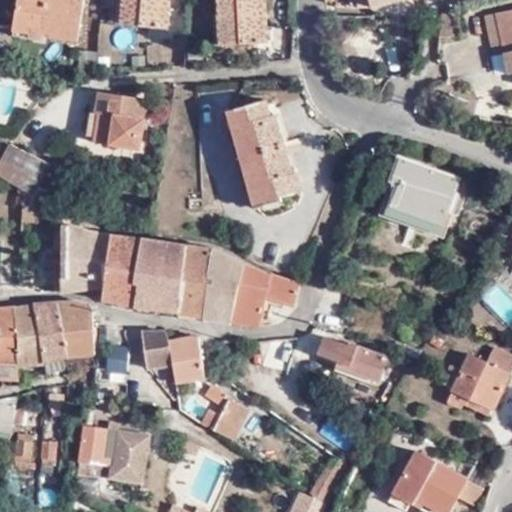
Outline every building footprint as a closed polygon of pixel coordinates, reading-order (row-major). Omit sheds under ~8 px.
[(86,0),(21,0),(19,33),(82,40),(86,0)] [(173,0),(126,0),(123,19),(168,28),(173,0)] [(255,16),(263,15),(262,0),(214,0),(219,48),(258,44),(255,16)] [(438,7),(437,38),(461,33),(454,4),(438,7)] [(511,11),(493,15),(500,55),(504,75),(505,76),(511,74),(511,11)] [(266,43),(263,15),(255,16),(258,44),(266,43)] [(500,55),(493,15),(482,18),(490,57),(500,55)] [(132,146),(133,134),(136,120),(143,121),(146,102),(99,95),(96,115),(101,116),(97,142),(132,146)] [(272,134),(261,103),(225,116),(258,212),(286,203),(284,197),(304,190),(298,173),(292,175),(277,132),(272,134)] [(136,120),(133,134),(141,135),(143,121),(136,120)] [(47,214),(60,216),(65,194),(34,186),(45,166),(5,143),(0,154),(0,177),(31,196),(30,209),(47,214)] [(437,244),(455,185),(390,166),(373,226),(437,244)] [(47,214),(30,209),(30,227),(33,227),(39,220),(46,221),(47,214)] [(110,237),(96,236),(83,234),(60,226),(59,292),(101,289),(110,237)] [(144,241),(110,237),(101,289),(99,302),(133,308),(144,241)] [(164,243),(144,241),(133,308),(153,312),(164,243)] [(175,243),(164,243),(153,312),(163,313),(178,316),(188,246),(175,243)] [(215,251),(188,246),(178,316),(202,319),(215,251)] [(242,265),(215,251),(202,319),(217,321),(228,324),(242,265)] [(268,277),(242,265),(228,324),(237,326),(258,329),(265,301),(279,305),(292,309),(299,284),(268,274),(268,276),(268,277)] [(511,271),(511,270),(486,294),(511,320),(511,318),(511,271)] [(341,322),(345,310),(323,301),(319,314),(341,322)] [(59,304),(64,359),(92,354),(91,325),(91,308),(77,302),(59,304)] [(35,306),(43,362),(64,359),(59,304),(35,306)] [(15,308),(17,367),(43,362),(35,306),(25,306),(15,308)] [(0,310),(0,365),(17,367),(15,308),(0,310)] [(162,333),(139,333),(145,370),(164,368),(166,386),(173,384),(168,344),(162,333)] [(168,344),(173,384),(201,379),(196,339),(168,344)] [(380,384),(390,358),(351,344),(350,347),(325,339),(319,356),(350,367),(348,372),(380,384)] [(122,374),(123,349),(102,347),(101,372),(122,374)] [(452,389),(451,391),(491,410),(511,367),(511,356),(491,347),(483,362),(467,355),(460,369),(448,364),(439,383),(452,389)] [(17,367),(0,365),(0,377),(17,380),(17,367)] [(227,396),(213,387),(205,398),(222,409),(227,396)] [(491,410),(451,391),(445,403),(460,409),(462,405),(488,417),(491,410)] [(211,433),(228,444),(247,409),(227,396),(222,409),(219,415),(211,433)] [(0,421),(11,423),(13,407),(0,404),(0,421)] [(205,409),(199,424),(211,433),(219,415),(205,409)] [(74,461),(78,462),(85,427),(77,426),(74,461)] [(85,427),(78,462),(106,466),(105,477),(138,483),(145,434),(85,427)] [(24,468),(30,437),(14,434),(10,460),(19,463),(18,468),(24,468)] [(51,464),(53,442),(39,441),(37,464),(51,464)] [(447,511),(455,499),(465,481),(417,452),(394,491),(410,502),(413,504),(417,499),(439,511),(447,511)] [(322,459),(305,494),(321,504),(323,506),(340,471),(322,459)] [(480,490),(465,481),(455,499),(469,507),(480,490)] [(410,502),(394,491),(389,499),(405,509),(410,502)] [(300,511),(307,498),(295,494),(286,511),(300,511)] [(203,511),(188,496),(172,511),(203,511)] [(320,511),(323,506),(321,504),(307,498),(300,511),(320,511)]
